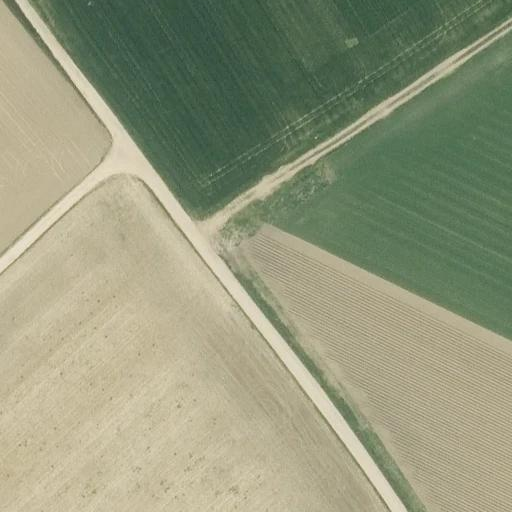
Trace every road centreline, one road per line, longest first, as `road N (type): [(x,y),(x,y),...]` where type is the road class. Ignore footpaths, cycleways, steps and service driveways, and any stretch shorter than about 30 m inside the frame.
road 1 (track): [(398,511),(19,0)]
road 2 (track): [(195,237),(511,21)]
road 3 (track): [(127,145),(0,263)]
